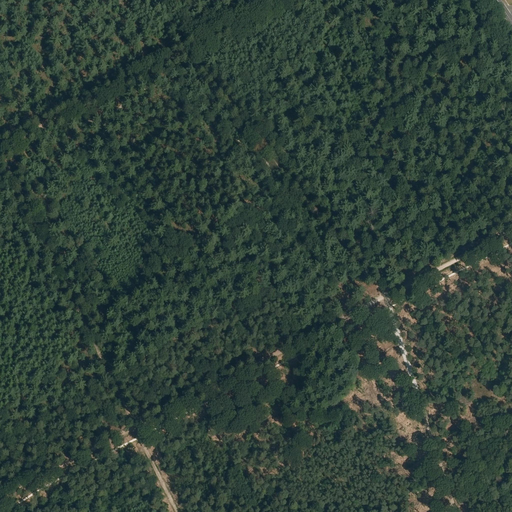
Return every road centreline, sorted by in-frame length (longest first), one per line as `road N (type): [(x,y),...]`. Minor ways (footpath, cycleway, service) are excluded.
road 1 (track): [(382,298),(0,497)]
road 2 (track): [(179,511),(0,148)]
road 3 (track): [(454,511),(382,298)]
road 4 (track): [(187,50),(36,129)]
road 5 (track): [(283,174),(187,50)]
road 6 (track): [(382,298),(286,178)]
road 7 (track): [(511,230),(382,298)]
